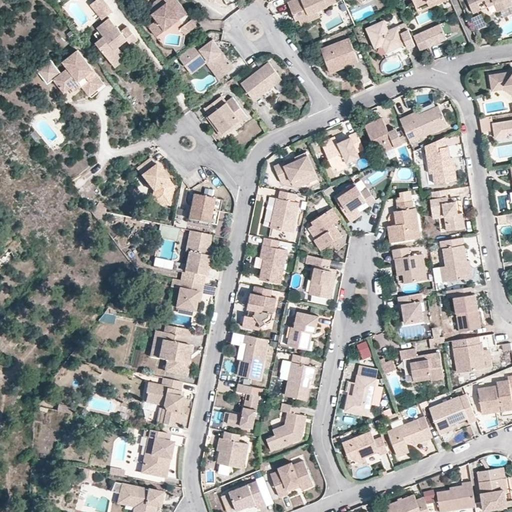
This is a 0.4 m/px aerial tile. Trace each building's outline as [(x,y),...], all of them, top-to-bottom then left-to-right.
[(113,13),(102,0),(101,0),(92,7),(103,20),(113,13)] [(163,0),(165,2),(151,13),(151,14),(155,20),(147,27),(155,37),(163,30),(161,28),(175,17),(177,19),(185,13),(175,0),(163,0)] [(334,0),(290,0),(286,2),(294,20),(297,19),(316,10),(335,1),(334,0)] [(485,0),(486,0),(488,3),(493,0),(495,0),(497,3),(499,2),(502,10),(511,5),(511,4),(510,0),(466,0),(473,14),(482,10),(479,3),(485,0)] [(319,16),(316,10),(297,19),(300,25),(319,16)] [(484,15),(473,17),(475,32),(487,30),(484,15)] [(177,19),(175,17),(161,28),(163,30),(177,19)] [(178,29),(183,35),(196,25),(191,18),(178,29)] [(382,46),(383,46),(392,50),(405,44),(403,39),(410,36),(404,23),(387,30),(382,21),(365,29),(374,49),(381,46),(382,46)] [(123,52),(121,51),(116,44),(121,40),(122,41),(123,41),(126,40),(127,40),(130,44),(134,41),(137,38),(126,26),(120,31),(116,26),(111,30),(106,24),(93,34),(98,41),(95,43),(105,55),(111,63),(123,52)] [(443,27),(415,33),(419,53),(432,50),(433,57),(442,55),(440,45),(447,44),(443,27)] [(211,38),(206,43),(202,46),(198,41),(178,56),(190,72),(203,63),(205,61),(207,60),(208,61),(210,59),(215,66),(213,68),(219,77),(223,74),(233,66),(211,38)] [(323,59),(327,67),(338,63),(340,68),(357,62),(356,59),(348,38),(319,49),(323,59)] [(126,40),(123,41),(122,41),(121,40),(116,44),(121,51),(130,44),(127,40),(126,40)] [(72,86),(75,90),(81,85),(88,94),(89,94),(90,93),(93,91),(97,89),(95,86),(102,81),(100,79),(81,55),(77,50),(66,59),(71,65),(67,68),(62,72),(53,79),(54,81),(64,92),(72,86)] [(126,57),(123,52),(111,63),(114,66),(126,57)] [(66,59),(62,62),(67,68),(71,65),(66,59)] [(213,68),(215,66),(210,59),(208,61),(207,60),(205,61),(217,78),(219,77),(213,68)] [(48,86),(54,81),(53,79),(62,72),(52,60),(37,72),(48,86)] [(254,99),(262,93),(267,88),(271,92),(284,82),(284,81),(268,61),(240,82),(254,99)] [(327,67),(329,73),(340,68),(338,63),(327,67)] [(503,86),(505,85),(511,89),(511,73),(510,72),(490,75),(492,90),(503,88),(503,86)] [(511,94),(511,89),(505,85),(503,86),(503,88),(511,94)] [(271,92),(267,88),(262,93),(265,97),(271,92)] [(248,116),(232,95),(225,101),(220,95),(204,108),(206,111),(208,113),(222,132),(239,120),(241,122),(248,116)] [(447,124),(439,105),(418,115),(408,119),(407,116),(400,119),(410,142),(447,124)] [(205,116),(222,137),(241,122),(239,120),(222,132),(208,113),(205,116)] [(396,130),(390,133),(388,130),(382,116),(365,124),(371,138),(372,142),(378,153),(392,147),(401,142),(396,130)] [(507,133),(511,132),(511,119),(493,123),(495,138),(507,136),(507,133)] [(337,166),(346,162),(361,155),(359,151),(365,148),(357,131),(350,134),(351,136),(325,148),(334,167),(337,166)] [(339,142),(336,136),(323,142),(325,148),(339,142)] [(457,179),(454,155),(451,155),(449,144),(447,144),(446,136),(425,145),(428,163),(429,173),(432,173),(434,183),(457,179)] [(295,157),(296,160),(284,165),(283,163),(273,167),(282,183),(298,186),(317,177),(306,152),(295,157)] [(156,163),(151,156),(137,167),(142,173),(156,163)] [(283,163),(284,165),(296,160),(295,157),(283,163)] [(337,166),(338,170),(348,166),(346,162),(337,166)] [(142,173),(140,174),(153,190),(152,196),(161,198),(160,202),(170,204),(173,186),(163,173),(162,174),(159,171),(161,169),(156,163),(142,173)] [(349,217),(361,209),(358,205),(367,200),(370,203),(376,199),(368,186),(361,191),(355,182),(335,195),(349,217)] [(463,212),(459,213),(457,200),(450,201),(448,194),(447,189),(433,191),(434,199),(431,200),(433,215),(445,213),(445,216),(447,225),(451,225),(452,231),(465,228),(463,212)] [(274,205),(277,206),(276,210),(273,209),(270,227),(293,231),(295,220),(298,204),(299,202),(294,201),(295,194),(280,191),(279,194),(279,198),(275,197),(274,205)] [(194,202),(193,206),(212,209),(215,197),(193,193),(192,197),(191,201),(194,202)] [(396,209),(396,212),(397,223),(393,223),(395,240),(401,239),(420,236),(421,235),(419,222),(417,211),(417,206),(414,207),(413,200),(398,202),(399,209),(396,209)] [(190,208),(188,217),(209,221),(212,209),(193,206),(193,209),(190,208)] [(335,231),(333,228),(336,226),(334,223),(340,219),(333,208),(323,214),(312,222),(314,225),(321,235),(317,238),(314,240),(317,244),(322,250),(343,235),(338,229),(335,231)] [(363,212),(361,209),(349,217),(351,220),(363,212)] [(215,232),(224,234),(229,214),(220,212),(215,232)] [(314,225),(309,228),(317,238),(321,235),(314,225)] [(186,250),(189,251),(185,271),(206,275),(210,255),(208,254),(204,254),(208,233),(190,229),(190,231),(186,250)] [(289,240),(290,235),(271,229),(270,234),(289,240)] [(280,282),(287,250),(277,248),(279,241),(264,237),(262,245),(266,246),(264,256),(262,268),(260,278),(280,282)] [(470,276),(467,260),(463,237),(439,240),(441,248),(443,248),(445,265),(448,279),(470,276)] [(396,266),(402,265),(403,273),(398,274),(399,283),(427,278),(423,253),(411,255),(409,245),(393,248),(394,257),(395,257),(396,266)] [(307,262),(316,264),(311,292),(332,297),(334,286),(332,286),(332,281),(335,282),(338,268),(331,266),(332,259),(309,254),(307,262)] [(262,268),(264,256),(261,256),(256,255),(254,267),(262,268)] [(153,267),(172,271),(174,262),(155,259),(153,267)] [(203,284),(181,280),(178,295),(176,307),(191,310),(195,311),(197,301),(198,292),(202,293),(203,284)] [(251,292),(249,301),(253,302),(252,308),(256,310),(256,313),(253,317),(245,315),(242,326),(259,330),(260,327),(260,322),(263,321),(266,324),(272,320),(274,308),(276,298),(271,297),(272,290),(254,286),(253,293),(251,292)] [(473,293),(472,286),(446,290),(447,298),(453,296),(459,331),(481,327),(476,293),(473,293)] [(404,322),(425,319),(422,300),(424,300),(422,291),(397,296),(399,304),(402,304),(403,312),(404,322)] [(319,315),(298,310),(295,326),(292,326),(288,344),(305,348),(309,330),(313,331),(316,331),(319,315)] [(186,363),(189,345),(187,345),(189,330),(165,325),(164,332),(160,332),(158,339),(161,340),(158,358),(166,360),(164,371),(186,375),(188,363),(186,363)] [(160,332),(155,331),(152,344),(150,357),(158,358),(161,340),(158,339),(160,332)] [(241,346),(244,337),(236,334),(233,343),(241,346)] [(244,342),(248,342),(245,359),(241,358),(238,374),(260,379),(266,350),(268,339),(246,334),(244,342)] [(481,342),(480,335),(461,338),(462,346),(455,347),(456,351),(459,372),(469,370),(485,367),(484,360),(483,359),(480,357),(480,356),(479,351),(482,350),(484,350),(483,342),(481,342)] [(462,346),(461,338),(453,339),(455,347),(462,346)] [(367,341),(356,345),(361,360),(372,357),(367,341)] [(504,352),(511,350),(511,348),(511,343),(502,345),(504,352)] [(410,359),(413,377),(430,374),(431,378),(431,379),(444,377),(443,373),(440,358),(439,353),(417,356),(416,348),(401,351),(400,351),(401,360),(410,359)] [(307,398),(311,379),(314,365),(309,364),(310,357),(295,353),(287,394),(307,398)] [(384,358),(378,360),(383,375),(397,370),(393,360),(386,363),(384,358)] [(357,375),(355,382),(353,395),(348,394),(345,411),(369,415),(376,378),(357,375)] [(510,380),(497,382),(498,385),(478,388),(482,407),(501,404),(502,410),(511,408),(511,375),(510,375),(509,376),(510,380)] [(143,402),(151,403),(159,405),(162,411),(160,423),(176,426),(181,396),(179,396),(179,391),(181,382),(162,377),(160,385),(145,382),(144,386),(143,393),(144,393),(143,402)] [(240,391),(237,408),(233,407),(230,407),(227,423),(248,427),(251,412),(254,413),(257,394),(240,391)] [(438,429),(451,424),(467,417),(470,422),(477,419),(469,401),(462,404),(458,395),(429,407),(438,429)] [(282,409),(289,410),(287,423),(275,428),(277,435),(268,437),(272,449),(298,440),(300,432),(303,432),(307,414),(300,412),(301,405),(284,402),(282,409)] [(433,436),(425,415),(388,431),(398,455),(410,451),(406,442),(405,439),(411,437),(412,440),(413,444),(433,436)] [(147,438),(153,439),(151,451),(147,453),(146,462),(142,463),(145,467),(143,473),(165,478),(168,463),(167,462),(167,458),(169,458),(172,442),(167,441),(168,437),(169,433),(149,429),(147,438)] [(375,439),(372,430),(352,438),(343,442),(350,457),(357,460),(365,456),(378,451),(380,454),(388,451),(382,436),(375,439)] [(243,467),(247,443),(238,441),(239,434),(225,431),(224,438),(222,437),(220,450),(218,462),(232,465),(243,467)] [(147,453),(151,451),(153,439),(147,438),(145,446),(144,455),(142,463),(146,462),(147,453)] [(382,457),(385,470),(391,468),(387,455),(382,457)] [(367,460),(365,456),(357,460),(350,457),(353,465),(367,460)] [(289,490),(287,487),(299,482),(300,485),(312,480),(304,460),(293,464),(292,461),(279,467),(280,470),(270,474),(279,496),(289,492),(289,490)] [(503,466),(477,470),(481,494),(483,509),(505,506),(504,494),(501,478),(504,477),(503,466)] [(231,477),(232,468),(219,467),(219,476),(231,477)] [(92,482),(94,470),(85,468),(82,481),(92,482)] [(237,509),(247,505),(255,502),(256,505),(258,507),(266,504),(256,480),(229,492),(237,509)] [(300,485),(301,488),(314,483),(312,480),(300,485)] [(454,485),(454,489),(449,489),(438,491),(441,511),(458,509),(476,506),(471,480),(462,481),(462,484),(454,485)] [(122,499),(135,502),(138,505),(134,510),(133,511),(156,511),(159,510),(160,507),(157,506),(158,499),(162,497),(163,492),(114,482),(111,491),(119,493),(118,495),(122,499)] [(386,511),(430,511),(424,496),(416,499),(414,493),(402,498),(403,501),(400,502),(399,499),(384,505),(386,511)] [(138,505),(135,502),(122,499),(118,495),(117,503),(134,507),(134,510),(138,505)]
